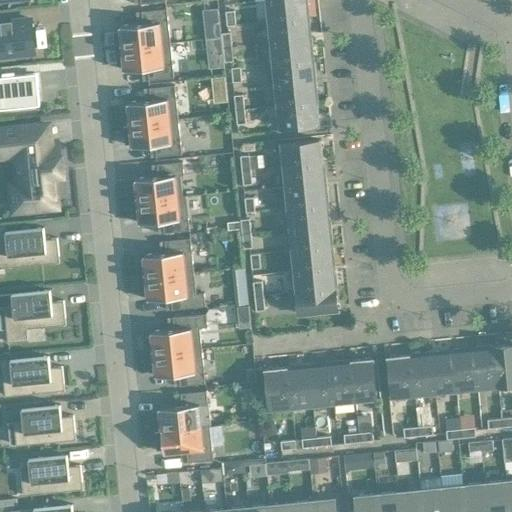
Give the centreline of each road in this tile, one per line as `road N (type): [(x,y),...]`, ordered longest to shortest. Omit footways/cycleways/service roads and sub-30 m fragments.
road 1 (residential): [(79,0),(127,511)]
road 2 (residential): [(356,0),(388,309),(511,296)]
